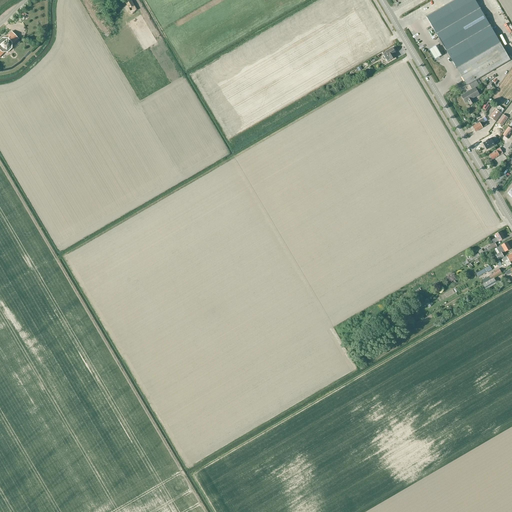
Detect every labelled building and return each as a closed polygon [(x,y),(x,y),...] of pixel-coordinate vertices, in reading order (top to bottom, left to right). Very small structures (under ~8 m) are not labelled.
[(138,10),(132,0),(126,3),(132,13),(138,10)] [(470,105),(475,102),(473,99),(480,95),(476,88),(479,86),(482,84),(479,79),(510,60),(474,0),(453,0),(426,16),(440,40),(438,41),(441,46),(443,45),(467,86),(469,84),(472,89),(461,96),(465,103),(468,101),(470,105)] [(408,33),(420,54),(424,51),(412,31),(408,33)] [(0,42),(0,56),(6,51),(7,53),(12,49),(10,47),(18,39),(11,32),(0,42)] [(394,54),(395,53),(393,47),(385,51),(386,52),(383,54),(387,61),(390,60),(395,57),(394,54)] [(435,47),(429,50),(435,59),(440,56),(435,47)] [(496,121),(501,113),(496,109),(490,117),(496,121)] [(503,114),(497,123),(502,126),(508,118),(503,114)] [(476,132),(487,126),(487,125),(483,119),(475,123),(476,124),(472,126),(476,132)] [(511,129),(508,127),(502,135),(507,138),(511,132),(511,129)] [(486,141),(482,143),(486,150),(494,145),(493,143),(497,141),(496,141),(498,140),(495,136),(490,138),(488,140),(488,139),(485,141),(486,141)] [(502,153),(502,152),(500,149),(499,150),(498,149),(496,150),(496,151),(489,155),(492,160),(499,156),(498,155),(502,153)] [(498,241),(504,238),(501,231),(495,235),(496,237),(492,240),(493,243),(492,243),(492,244),(486,248),(484,249),(485,250),(483,251),(481,249),(478,251),(480,255),(488,251),(489,251),(497,247),(495,243),(498,241)] [(505,252),(511,249),(507,242),(495,249),(497,254),(496,255),(498,260),(504,257),(502,253),(505,252)] [(511,264),(510,262),(511,260),(511,253),(507,257),(506,256),(502,259),(503,262),(502,263),(503,265),(505,264),(507,267),(511,264)] [(469,262),(480,256),(478,254),(476,255),(466,260),(468,264),(469,263),(469,262)] [(490,279),(501,273),(499,269),(494,271),(494,272),(492,274),(489,276),(490,279)] [(494,278),(483,285),(486,289),(497,283),(494,278)]
